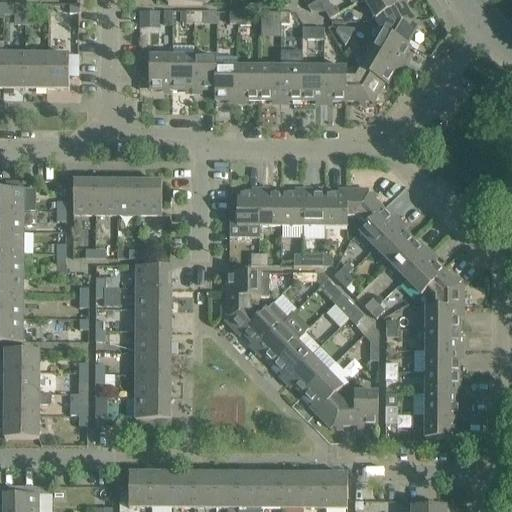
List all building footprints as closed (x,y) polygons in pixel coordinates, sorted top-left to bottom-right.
[(321,0),(318,2),(308,8),(311,13),(325,14),(325,13),(330,11),(323,0),(321,0)] [(401,0),(365,0),(364,0),(376,20),(384,16),(383,15),(404,3),(401,0)] [(383,32),(406,47),(407,46),(419,26),(416,24),(404,3),(383,15),(384,16),(388,24),(383,32)] [(26,15),(26,5),(16,5),(16,14),(26,15)] [(36,5),(26,5),(26,15),(36,15),(36,5)] [(80,15),(80,6),(70,6),(70,15),(80,15)] [(330,11),(325,13),(325,14),(329,20),(340,14),(336,7),(330,11)] [(164,13),(164,25),(173,25),(173,13),(164,13)] [(183,13),(182,25),(194,25),(194,13),(183,13)] [(194,13),(194,25),(203,25),(203,13),(194,13)] [(230,13),(229,25),(238,25),(238,13),(230,13)] [(238,13),(238,25),(246,25),(246,13),(238,13)] [(273,13),(273,26),(281,26),(281,14),(273,13)] [(281,14),(281,26),(290,26),(290,14),(281,14)] [(338,28),(337,30),(350,38),(355,30),(338,28)] [(308,29),(307,41),(316,41),(316,29),(308,29)] [(316,29),(316,41),(323,41),(324,41),(324,29),(316,29)] [(337,30),(335,33),(345,47),(350,38),(337,30)] [(382,31),(370,50),(399,67),(410,48),(407,46),(406,47),(383,32),(382,31)] [(370,50),(359,70),(361,71),(361,70),(385,84),(384,85),(387,87),(399,67),(370,50)] [(281,53),(280,69),(281,102),(303,102),(302,69),(302,53),(281,53)] [(25,56),(4,56),(3,90),(25,91),(25,56)] [(46,91),(47,57),(25,56),(25,91),(46,91)] [(70,57),(47,57),(46,91),(70,91),(70,78),(70,57)] [(79,57),(70,57),(70,78),(79,78),(79,57)] [(150,58),(149,92),(172,92),(172,58),(150,58)] [(172,58),(172,92),(194,92),(194,58),(172,58)] [(194,58),(194,92),(215,92),(216,92),(216,68),(217,58),(194,58)] [(215,92),(215,102),(238,102),(237,69),(237,59),(217,58),(216,68),(216,92),(215,92)] [(259,69),(237,69),(238,102),(259,102),(259,69)] [(280,69),(259,69),(259,102),(281,102),(280,69)] [(324,69),(302,69),(303,102),(324,103),(324,69)] [(346,69),(324,69),(324,103),(346,103),(346,79),(346,69)] [(346,79),(346,103),(369,103),(372,105),(384,85),(385,84),(361,70),(361,71),(355,79),(346,79)] [(22,182),(6,182),(6,191),(0,190),(0,213),(23,213),(24,191),(22,191),(22,182)] [(96,217),(96,183),(74,183),(73,217),(96,217)] [(118,183),(96,183),(96,217),(118,218),(118,183)] [(139,183),(118,183),(118,218),(139,218),(139,183)] [(139,183),(139,218),(162,218),(162,184),(139,183)] [(368,191),(346,191),(346,195),(346,219),(347,219),(358,219),(366,227),(384,211),(368,195),(368,191)] [(229,202),(229,240),(259,240),(260,228),(260,195),(237,195),(237,202),(229,202)] [(260,195),(260,228),(281,228),(281,195),(260,195)] [(281,195),(281,228),(303,228),(303,195),(281,195)] [(303,228),(303,241),(324,241),(324,228),(325,195),(303,195),(303,228)] [(325,195),(324,228),(347,228),(347,219),(346,219),(346,195),(325,195)] [(57,203),(57,213),(66,213),(66,203),(57,203)] [(366,227),(359,233),(359,234),(375,249),(399,226),(384,211),(366,227)] [(0,213),(0,234),(23,235),(23,213),(0,213)] [(66,223),(66,213),(57,213),(57,223),(66,223)] [(399,226),(375,249),(390,265),(414,241),(399,226)] [(0,234),(0,256),(23,256),(23,235),(0,234)] [(414,241),(390,265),(405,280),(429,257),(414,241)] [(66,256),(66,246),(57,246),(57,256),(66,256)] [(86,261),(96,261),(96,252),(86,252),(86,261)] [(96,261),(106,261),(106,252),(96,252),(96,261)] [(139,261),(139,252),(129,252),(129,261),(139,261)] [(150,252),(139,252),(139,261),(149,261),(150,252)] [(0,256),(0,277),(23,278),(23,256),(0,256)] [(66,256),(57,256),(57,266),(65,266),(66,256)] [(251,256),(251,268),(259,268),(259,256),(251,256)] [(259,256),(259,268),(267,268),(268,256),(259,256)] [(294,256),(294,268),(302,268),(302,256),(294,256)] [(302,256),(302,268),(311,268),(311,256),(303,256),(302,256)] [(332,256),(324,256),(324,268),(332,268),(332,256)] [(429,257),(405,280),(421,296),(428,290),(427,289),(444,272),(429,257)] [(137,268),(137,291),(171,291),(171,268),(137,268)] [(338,274),(334,278),(340,284),(348,275),(343,270),(338,274)] [(444,272),(427,289),(428,290),(435,297),(435,308),(435,309),(459,310),(463,310),(463,288),(460,288),(444,272)] [(229,275),(227,275),(227,297),(251,298),(251,299),(260,299),(269,299),(269,275),(261,275),(229,275)] [(293,275),(293,284),(305,284),(305,275),(293,275)] [(305,275),(305,284),(317,284),(317,275),(305,275)] [(348,275),(340,284),(346,290),(354,281),(348,275)] [(0,277),(0,299),(23,300),(23,278),(0,277)] [(96,280),(96,290),(105,290),(105,280),(96,280)] [(327,281),(319,290),(334,305),(343,297),(327,281)] [(80,290),(80,300),(89,300),(89,290),(80,290)] [(96,290),(96,301),(105,301),(105,290),(96,290)] [(137,291),(136,312),(171,313),(171,291),(137,291)] [(259,318),(239,337),(240,338),(242,335),(257,350),(271,337),(281,327),(288,320),(294,314),(299,309),(284,294),(266,311),(265,311),(259,317),(259,318)] [(227,320),(224,322),(239,337),(259,318),(259,317),(251,310),(251,299),(251,298),(227,297),(227,320)] [(343,297),(334,305),(349,321),(358,312),(343,297)] [(0,321),(23,321),(23,300),(0,299),(0,321)] [(89,300),(80,300),(80,310),(89,310),(89,300)] [(373,300),(364,309),(370,315),(379,306),(373,300)] [(379,306),(370,315),(376,321),(380,317),(385,312),(379,306)] [(426,309),(426,331),(459,331),(459,310),(435,309),(435,308),(426,308),(426,309)] [(136,312),(136,334),(170,334),(171,313),(136,312)] [(358,312),(349,321),(355,327),(364,318),(358,312)] [(271,337),(257,350),(273,366),(296,342),(306,333),(309,330),(294,314),(288,320),(281,327),(271,337)] [(0,321),(0,343),(22,344),(23,321),(0,321)] [(88,322),(80,322),(80,332),(88,332),(88,322)] [(386,322),(386,331),(398,331),(398,322),(386,322)] [(96,333),(105,334),(105,323),(96,323),(96,333)] [(373,328),(363,337),(370,344),(370,351),(378,351),(378,333),(373,328)] [(386,331),(386,339),(398,339),(398,331),(386,331)] [(426,331),(426,353),(459,353),(459,331),(426,331)] [(96,333),(96,344),(105,344),(105,334),(96,333)] [(296,342),(273,366),(288,381),(321,349),(306,333),(296,342)] [(136,334),(136,355),(170,356),(170,334),(136,334)] [(321,349),(288,381),(303,397),(336,364),(321,349)] [(370,351),(370,362),(378,362),(378,351),(370,351)] [(6,352),(5,374),(40,374),(40,352),(6,352)] [(426,353),(426,374),(459,374),(459,353),(426,353)] [(170,377),(170,356),(136,355),(136,377),(170,377)] [(336,364),(303,397),(318,412),(336,395),(336,396),(343,389),(352,380),(336,364)] [(79,365),(79,375),(88,375),(88,365),(79,365)] [(385,366),(385,374),(397,374),(397,366),(385,366)] [(95,367),(95,377),(104,377),(105,367),(95,367)] [(5,374),(5,396),(39,396),(40,374),(5,374)] [(385,374),(385,382),(397,382),(397,374),(385,374)] [(426,374),(425,396),(459,396),(459,374),(426,374)] [(88,375),(79,375),(79,397),(88,397),(88,375)] [(95,398),(104,398),(104,377),(95,377),(95,398)] [(136,377),(136,399),(170,399),(170,377),(136,377)] [(318,412),(315,414),(331,430),(333,427),(355,428),(355,394),(354,394),(354,403),(343,403),(336,396),(336,395),(318,412)] [(355,394),(355,428),(378,428),(378,394),(355,394)] [(5,396),(5,418),(39,418),(39,407),(51,407),(51,396),(39,396),(5,396)] [(425,396),(425,417),(459,417),(459,396),(425,396)] [(70,397),(70,417),(79,418),(79,419),(88,419),(88,397),(79,397),(70,397)] [(170,399),(136,399),(136,421),(170,421),(170,399)] [(385,409),(385,417),(397,417),(397,409),(385,409)] [(385,417),(385,425),(397,426),(397,417),(385,417)] [(425,417),(425,440),(459,440),(459,417),(425,417)] [(39,418),(5,418),(4,440),(39,440),(39,418)] [(88,419),(79,419),(79,428),(88,428),(88,419)] [(95,429),(104,429),(104,419),(95,419),(95,429)] [(129,509),(151,509),(151,475),(129,475),(129,509)] [(173,475),(151,475),(151,509),(173,510),(173,475)] [(195,476),(173,475),(173,510),(194,510),(195,476)] [(216,476),(195,476),(194,510),(216,510),(216,476)] [(238,476),(216,476),(216,510),(238,510),(238,476)] [(238,510),(237,511),(259,511),(260,510),(260,476),(238,476),(238,510)] [(282,476),(260,476),(260,510),(281,510),(282,476)] [(303,476),(282,476),(281,510),(303,511),(303,476)] [(325,477),(303,476),(303,511),(325,511),(325,477)] [(347,477),(325,477),(325,511),(347,511),(347,477)] [(4,496),(4,511),(38,511),(38,496),(4,496)]
